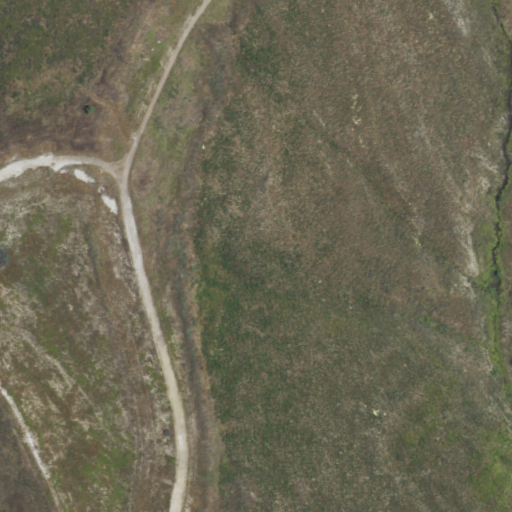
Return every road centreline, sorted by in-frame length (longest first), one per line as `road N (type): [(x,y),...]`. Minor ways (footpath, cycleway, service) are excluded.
road 1 (track): [(169,511),(175,420),(126,225),(126,172)]
road 2 (track): [(126,172),(138,111),(159,63),(202,0)]
road 3 (track): [(126,172),(52,158),(0,171)]
